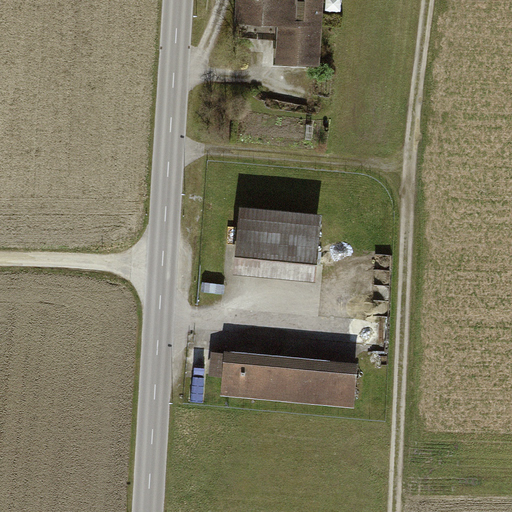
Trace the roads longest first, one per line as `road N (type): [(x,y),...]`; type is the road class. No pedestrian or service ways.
road 1 (track): [(395,511),(410,173),(433,0)]
road 2 (tertiary): [(180,0),(149,511)]
road 3 (track): [(410,173),(171,151)]
road 4 (track): [(164,268),(0,258)]
